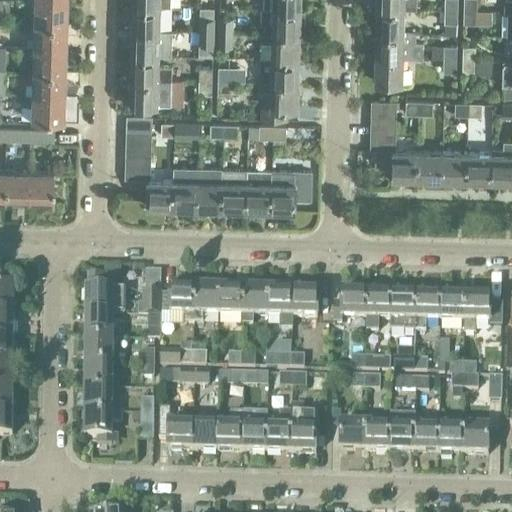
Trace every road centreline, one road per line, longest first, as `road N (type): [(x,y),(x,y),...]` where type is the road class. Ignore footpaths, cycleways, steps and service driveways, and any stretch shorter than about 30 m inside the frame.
road 1 (residential): [(511,491),(54,480)]
road 2 (residential): [(337,253),(344,0)]
road 3 (residential): [(94,246),(100,0)]
road 4 (residential): [(94,246),(337,253)]
road 5 (residential): [(54,480),(54,246)]
road 6 (residential): [(337,253),(511,257)]
